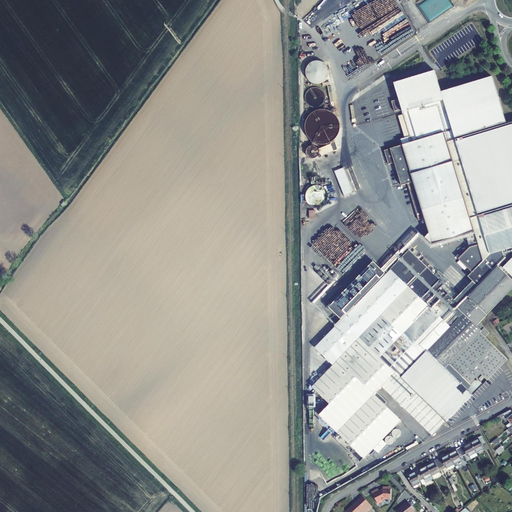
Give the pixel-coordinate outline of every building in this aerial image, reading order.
[(304,81),(324,81),(325,61),(305,61),(304,81)] [(480,322),(485,316),(511,288),(511,280),(506,275),(508,273),(511,276),(511,207),(479,218),(477,214),(511,203),(511,125),(456,142),(455,138),(506,123),(492,77),(441,92),(435,71),(394,83),(410,136),(400,139),(402,145),(384,150),(388,164),(394,163),(401,185),(407,184),(418,220),(424,219),(429,233),(425,237),(432,244),(465,234),(469,247),(458,259),(472,272),(468,276),(472,281),(463,291),(456,297),(454,300),(448,294),(444,298),(437,291),(443,284),(447,281),(438,272),(435,275),(427,268),(430,264),(424,258),(421,261),(409,250),(390,269),(343,318),(315,348),(333,365),(322,376),(312,387),(330,404),(319,415),(364,459),(384,438),(401,421),(392,412),(385,404),(387,402),(377,392),(382,386),(431,434),(433,436),(434,435),(445,423),(472,395),(503,363),(507,359),(493,345),(485,337),(487,335),(490,333),(485,328),(481,323),(480,322)] [(315,96),(315,102),(313,102),(313,105),(325,105),(325,96),(315,96)] [(391,101),(394,112),(401,110),(398,99),(391,101)] [(334,110),(304,111),(305,144),(328,143),(328,140),(335,140),(334,110)] [(319,155),(336,149),(333,142),(316,148),(319,155)] [(317,154),(311,145),(304,149),(309,158),(317,154)] [(354,192),(344,168),(334,171),(344,196),(354,192)] [(317,185),(316,185),(315,185),(314,186),(313,186),(312,186),(311,187),(310,187),(310,188),(309,188),(309,189),(308,189),(308,190),(307,190),(307,191),(306,192),(306,193),(306,194),(306,195),(305,196),(305,197),(305,198),(306,198),(306,199),(306,200),(306,201),(307,202),(307,203),(308,203),(308,204),(309,204),(309,205),(310,205),(310,206),(311,206),(311,207),(312,207),(313,207),(314,207),(315,208),(316,208),(317,208),(318,208),(319,208),(320,207),(321,207),(322,207),(322,206),(323,206),(323,205),(324,205),(325,205),(325,204),(326,203),(326,202),(327,202),(327,201),(327,200),(328,199),(328,198),(328,197),(328,196),(328,195),(328,194),(327,194),(327,193),(327,192),(326,191),(326,190),(325,189),(324,188),(323,187),(322,187),(321,186),(320,186),(319,186),(319,185),(318,185),(317,185)] [(394,410),(387,402),(385,404),(392,412),(394,410)] [(511,425),(511,411),(510,410),(498,416),(502,420),(504,418),(506,417),(507,419),(510,423),(506,426),(508,428),(509,428),(511,425)] [(397,429),(396,429),(395,429),(394,429),(393,430),(393,431),(392,432),(392,433),(392,434),(392,435),(393,436),(394,437),(395,437),(396,438),(397,438),(398,437),(399,437),(400,436),(400,435),(401,434),(401,433),(400,432),(400,431),(399,430),(398,429),(397,429)] [(386,438),(385,439),(385,440),(385,441),(385,442),(386,443),(387,444),(388,444),(389,445),(390,445),(391,444),(392,444),(393,443),(393,442),(394,441),(394,440),(394,439),(393,438),(392,437),(391,436),(389,436),(388,436),(387,437),(386,437),(386,438)] [(486,444),(481,436),(476,439),(476,440),(471,443),(476,452),(484,448),(482,445),(486,444)] [(476,452),(471,443),(465,445),(465,444),(459,447),(463,455),(467,454),(468,456),(476,452)] [(504,451),(501,446),(495,451),(499,455),(504,451)] [(463,455),(459,447),(454,450),(454,451),(449,454),(454,464),(462,460),(460,457),(463,455)] [(454,464),(449,454),(443,457),(443,456),(437,459),(441,467),(445,465),(446,468),(454,464)] [(441,467),(437,459),(431,462),(432,463),(427,466),(433,479),(439,476),(440,474),(439,472),(439,471),(438,469),(441,467)] [(433,479),(427,466),(421,469),(420,468),(415,471),(421,482),(422,485),(433,479)] [(421,482),(415,471),(407,475),(413,486),(421,482)] [(390,487),(383,487),(383,488),(382,488),(379,490),(378,489),(371,492),(378,504),(382,502),(382,500),(385,498),(390,499),(390,495),(391,495),(391,493),(390,493),(391,489),(389,489),(390,487)] [(363,496),(346,511),(347,511),(359,511),(361,511),(365,511),(372,506),(363,496)] [(400,508),(396,511),(397,511),(412,511),(415,510),(407,501),(402,505),(403,506),(401,508),(400,508)]
